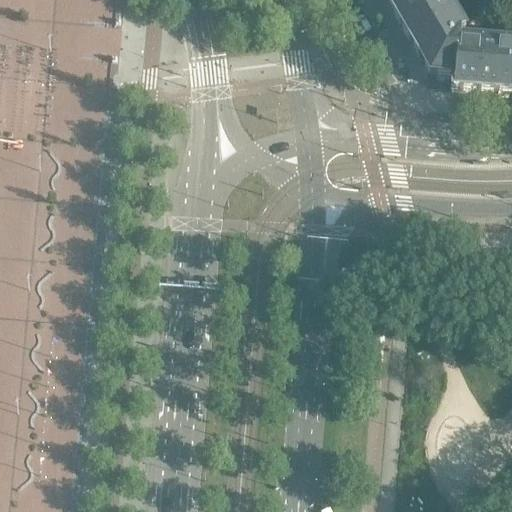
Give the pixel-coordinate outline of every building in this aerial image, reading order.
[(447,5),(443,0),(386,0),(385,0),(395,16),(397,15),(398,18),(396,19),(396,18),(393,19),(399,29),(401,28),(403,31),(447,5)] [(464,35),(447,5),(403,31),(404,33),(402,34),(408,44),(410,43),(410,42),(412,41),(414,45),(412,46),(421,61),(460,38),(464,35)] [(478,97),(482,51),(467,50),(460,38),(421,61),(431,79),(455,81),(454,95),(460,95),(460,93),(464,93),(464,96),(478,97)] [(511,99),(511,48),(493,47),(493,52),(482,51),(478,97),(490,98),(491,95),(495,95),(495,98),(499,98),(498,102),(508,103),(508,99),(511,99)] [(457,385),(444,385),(444,388),(443,393),(438,407),(433,416),(429,423),(426,430),(424,438),(424,446),(424,456),(427,467),(429,476),(432,483),(438,492),(443,501),(449,508),(481,509),(482,502),(486,491),(490,483),(494,473),(495,461),(495,452),(494,442),(490,426),(486,413),(480,401),(474,390),(472,386),(457,385)]
